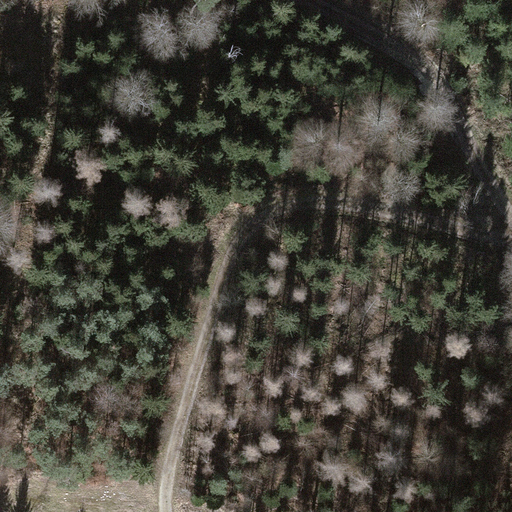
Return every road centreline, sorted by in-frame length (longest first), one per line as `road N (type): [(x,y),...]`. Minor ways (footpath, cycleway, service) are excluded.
road 1 (track): [(508,229),(368,196),(304,191),(252,213),(217,298),(176,439),(176,511)]
road 2 (track): [(508,229),(420,65),(400,46),(305,0)]
